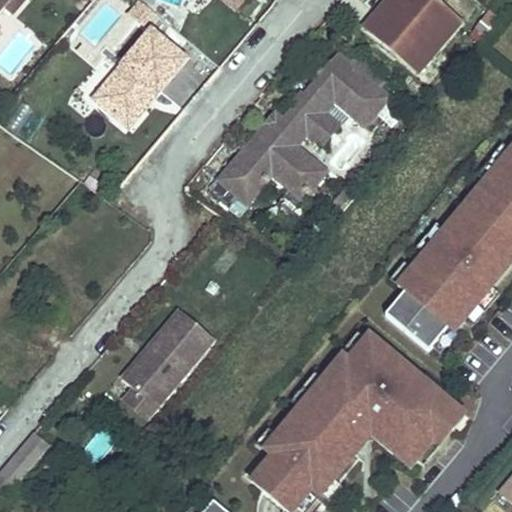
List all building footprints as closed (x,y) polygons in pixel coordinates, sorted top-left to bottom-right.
[(0,0),(0,13),(7,5),(11,0),(0,0)] [(15,12),(25,0),(11,0),(7,5),(15,12)] [(249,0),(219,0),(241,14),(249,0)] [(420,74),(461,25),(432,0),(410,0),(391,24),(379,14),(366,29),(420,74)] [(410,0),(391,0),(379,14),(391,24),(410,0)] [(94,101),(125,127),(153,93),(158,97),(188,62),(152,32),(94,101)] [(387,97),(338,57),(285,120),(282,118),(271,130),(266,126),(219,183),(246,205),(268,178),(275,170),(305,195),(324,174),(293,148),(289,145),(296,136),(301,140),(303,137),(324,112),(334,100),(365,125),(387,97)] [(130,131),(158,97),(153,93),(125,127),(130,131)] [(342,126),(324,112),(303,137),(320,151),(342,126)] [(271,130),(282,118),(276,113),(266,126),(271,130)] [(296,136),(289,145),(293,148),(301,140),(296,136)] [(305,195),(275,170),(268,178),(298,204),(305,195)] [(345,191),(329,210),(339,219),(355,199),(345,191)] [(511,224),(510,223),(482,257),(488,261),(457,296),(488,323),(511,293),(511,224)] [(408,267),(402,274),(421,290),(427,283),(408,267)] [(402,274),(395,282),(414,299),(421,290),(402,274)] [(214,342),(180,313),(148,351),(152,354),(144,362),(140,359),(121,382),(133,391),(156,411),(214,342)] [(148,351),(140,359),(144,362),(152,354),(148,351)] [(133,391),(123,403),(146,422),(156,411),(133,391)] [(32,432),(0,473),(0,474),(18,488),(50,445),(32,432)] [(344,511),(347,509),(319,484),(334,465),(322,456),(307,474),(260,435),(195,511),(344,511)] [(152,482),(143,474),(129,491),(137,499),(152,482)] [(511,481),(502,493),(511,501),(511,481)]
